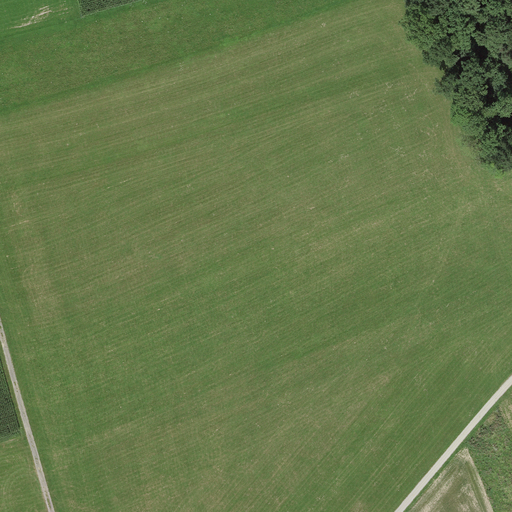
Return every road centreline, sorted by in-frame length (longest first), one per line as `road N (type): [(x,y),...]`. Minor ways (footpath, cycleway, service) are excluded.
road 1 (track): [(0,322),(52,511)]
road 2 (track): [(399,511),(511,380)]
